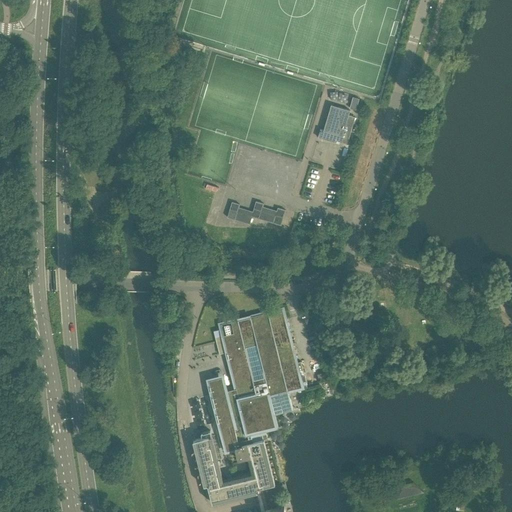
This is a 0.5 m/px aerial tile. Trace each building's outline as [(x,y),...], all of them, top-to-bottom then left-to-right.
[(214,55),(194,120),(209,125),(229,60),(214,55)] [(353,95),(350,107),(357,109),(360,97),(353,95)] [(320,129),(318,138),(329,141),(330,136),(334,137),(333,138),(334,138),(334,139),(334,140),(335,140),(347,144),(355,117),(349,115),(350,110),(331,105),(324,130),(320,129)] [(251,222),(252,216),(282,223),(285,210),(257,204),(255,210),(239,206),(240,202),(232,201),(228,217),(251,222)] [(302,364),(301,360),(298,347),(289,309),(234,321),(219,324),(227,352),(230,352),(232,359),(229,360),(229,361),(233,375),(211,380),(228,450),(235,448),(238,460),(247,461),(256,459),(261,477),(232,485),(218,431),(210,430),(201,433),(202,438),(195,440),(207,485),(208,485),(213,506),(258,495),(261,511),(303,511),(302,507),(292,510),(286,511),(265,511),(261,494),(285,485),(277,455),(274,440),(255,442),(253,434),(285,429),(283,418),(297,411),(295,402),(293,396),(295,394),(301,393),(309,391),(302,364)] [(399,492),(398,487),(390,489),(393,498),(420,490),(416,479),(404,482),(407,489),(399,492)] [(398,507),(399,511),(418,507),(417,503),(398,507)]
